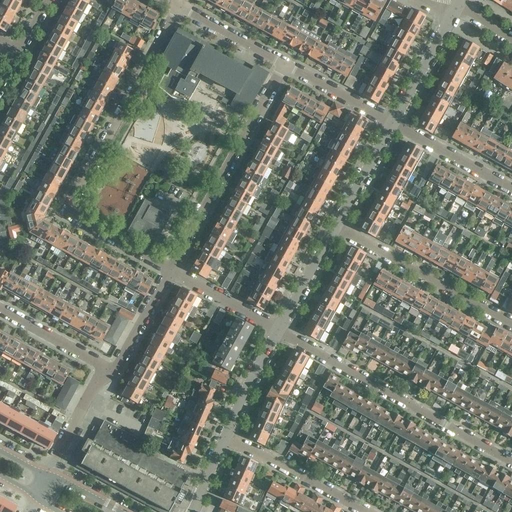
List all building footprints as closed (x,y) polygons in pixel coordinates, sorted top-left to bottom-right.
[(2,0),(0,4),(16,13),(17,13),(19,10),(18,8),(21,4),(12,0),(2,0)] [(69,0),(70,1),(68,6),(83,14),(88,5),(79,0),(69,0)] [(79,0),(88,5),(97,9),(99,6),(90,1),(90,0),(79,0)] [(116,0),(112,9),(108,16),(112,18),(116,11),(121,14),(128,0),(116,0)] [(131,0),(128,0),(121,14),(130,19),(139,4),(138,4),(138,2),(135,0),(134,1),(131,0)] [(219,0),(216,6),(217,5),(221,8),(221,10),(225,11),(231,0),(219,0)] [(242,0),(231,0),(225,11),(226,11),(231,13),(231,15),(234,17),(235,16),(243,0),(242,0)] [(243,0),(235,16),(240,18),(240,20),(243,22),(244,21),(252,6),(247,2),(248,0),(243,0),(243,1),(243,0)] [(343,0),(341,4),(352,10),(358,0),(343,0)] [(358,0),(352,10),(358,14),(349,30),(353,32),(356,28),(362,16),(363,16),(371,0),(358,0)] [(371,0),(363,16),(369,20),(369,21),(373,23),(373,22),(374,22),(379,12),(384,2),(381,0),(371,0)] [(390,0),(385,9),(391,12),(402,18),(419,27),(420,24),(425,17),(393,0),(390,0)] [(493,0),(496,2),(511,11),(511,1),(510,0),(493,0)] [(252,6),(244,21),(245,21),(246,21),(246,23),(249,25),(250,24),(253,26),(254,24),(262,11),(266,3),(262,1),(258,9),(252,6)] [(316,1),(314,6),(311,10),(316,13),(320,6),(319,3),(316,1)] [(0,4),(0,17),(10,23),(11,22),(12,22),(14,19),(13,17),(16,13),(0,4)] [(140,25),(148,9),(147,9),(147,7),(144,5),(143,6),(139,4),(130,19),(129,22),(138,27),(140,25)] [(335,15),(340,7),(336,5),(332,13),(335,15)] [(65,11),(63,15),(78,23),(83,14),(68,6),(66,6),(64,9),(65,11)] [(148,9),(140,25),(150,30),(151,29),(152,30),(156,23),(155,22),(159,15),(156,13),(156,12),(151,9),(151,11),(148,9)] [(385,9),(380,18),(385,21),(391,12),(385,9)] [(254,24),(253,26),(254,26),(254,28),(257,30),(259,29),(263,31),(266,24),(271,16),(262,11),(254,24)] [(106,14),(102,12),(97,22),(101,24),(106,14)] [(60,20),(58,24),(60,24),(73,32),(78,23),(63,15),(61,15),(59,18),(60,20)] [(266,24),(263,31),(263,33),(267,35),(268,34),(272,36),(278,24),(280,21),(271,16),(266,24)] [(335,16),(331,22),(340,27),(343,21),(335,16)] [(0,17),(0,29),(5,32),(5,31),(7,31),(9,28),(8,27),(10,23),(0,17)] [(397,28),(399,28),(413,36),(416,32),(417,33),(419,28),(418,28),(419,27),(402,18),(397,28)] [(289,26),(281,41),(282,42),(282,43),(285,45),(287,44),(290,46),(301,27),(302,24),(293,19),(291,23),(289,26)] [(324,29),(327,23),(320,19),(316,25),(324,29)] [(278,24),(272,36),(273,36),(273,38),(276,40),(278,39),(281,41),(289,26),(280,21),(278,24)] [(101,24),(97,22),(92,30),(96,32),(101,24)] [(55,29),(53,33),(68,41),(73,32),(60,24),(58,24),(56,24),(54,27),(55,29)] [(301,27),(290,46),(291,47),(291,48),(294,50),(296,49),(299,51),(303,44),(308,36),(310,32),(301,27)] [(364,39),(369,29),(365,27),(362,28),(359,35),(364,39)] [(392,37),(393,38),(408,46),(411,42),(412,42),(414,38),(413,37),(413,36),(399,28),(397,28),(392,37)] [(96,32),(92,30),(91,30),(86,39),(91,42),(96,32)] [(197,40),(178,30),(156,68),(168,74),(166,77),(163,76),(157,86),(157,87),(158,88),(170,98),(171,99),(186,103),(187,104),(188,103),(199,82),(196,80),(200,72),(237,93),(230,107),(245,115),(252,101),(253,101),(267,74),(253,67),(250,73),(244,69),(218,55),(211,51),(213,49),(205,44),(201,48),(196,45),(197,40)] [(308,36),(303,44),(299,51),(300,52),(300,53),(304,55),(305,54),(309,56),(317,41),(319,37),(310,32),(308,36)] [(50,38),(48,42),(63,50),(68,41),(53,33),(52,34),(50,34),(49,37),(50,38)] [(130,43),(140,48),(144,42),(133,36),(130,43)] [(356,36),(353,40),(363,45),(365,41),(356,36)] [(101,46),(104,41),(98,37),(95,42),(101,46)] [(393,38),(392,37),(389,43),(385,40),(382,44),(387,46),(403,55),(405,51),(406,52),(409,47),(408,46),(393,38)] [(91,42),(86,39),(81,48),(86,51),(91,42)] [(458,50),(473,59),(474,60),(474,59),(480,62),(483,64),(487,66),(487,67),(491,60),(490,59),(492,56),(485,53),(479,50),(478,49),(470,45),(471,43),(465,40),(464,41),(463,41),(463,42),(462,41),(459,46),(461,46),(458,50)] [(317,41),(309,56),(309,57),(309,58),(312,60),(314,59),(318,61),(326,46),(317,41)] [(45,48),(43,51),(57,60),(63,50),(48,42),(47,43),(46,43),(44,46),(45,48)] [(99,45),(95,42),(90,52),(94,54),(99,45)] [(118,42),(113,52),(128,61),(130,57),(132,57),(133,54),(133,52),(133,51),(131,50),(118,42)] [(327,43),(318,61),(318,62),(319,63),(322,65),(323,64),(327,67),(338,47),(328,42),(327,43)] [(361,50),(359,53),(365,56),(369,49),(369,48),(365,46),(363,45),(361,50)] [(387,46),(382,56),(398,65),(400,61),(401,61),(404,56),(403,56),(403,55),(387,46)] [(338,47),(327,67),(328,67),(328,69),(331,70),(332,69),(336,72),(347,52),(338,47)] [(86,51),(81,48),(76,58),(81,61),(86,51)] [(455,56),(453,60),(468,68),(469,69),(474,60),(473,59),(458,50),(458,51),(456,51),(455,54),(455,56)] [(39,57),(37,60),(52,69),(57,60),(43,51),(42,52),(40,52),(38,55),(39,57)] [(88,63),(94,54),(90,52),(85,61),(88,63)] [(113,52),(108,61),(123,70),(125,66),(127,66),(129,63),(128,61),(113,52)] [(347,52),(336,72),(337,72),(337,74),(340,75),(342,75),(345,77),(347,73),(348,74),(355,62),(357,57),(347,52)] [(362,67),(366,59),(360,55),(356,64),(362,67)] [(377,65),(378,66),(393,74),(395,70),(396,71),(399,66),(398,65),(382,56),(377,65)] [(76,69),(81,61),(76,58),(71,67),(76,69)] [(493,61),(488,72),(491,74),(493,75),(499,64),(501,62),(495,59),(493,61)] [(57,71),(52,69),(37,60),(35,64),(33,65),(32,68),(33,69),(32,69),(47,78),(50,80),(53,74),(57,76),(59,72),(57,71)] [(450,65),(448,69),(464,78),(469,69),(468,68),(453,60),(451,61),(450,63),(450,65)] [(96,61),(94,66),(103,71),(118,79),(120,75),(122,75),(123,72),(123,70),(108,61),(105,66),(96,61)] [(511,69),(503,63),(500,66),(492,79),(507,88),(511,80),(511,69)] [(371,75),(373,76),(387,84),(390,80),(391,80),(393,75),(392,75),(393,74),(378,66),(377,65),(371,75)] [(354,66),(349,75),(354,78),(359,68),(354,66)] [(57,71),(66,76),(69,72),(59,67),(57,71)] [(50,80),(47,78),(32,69),(30,74),(28,74),(27,77),(28,78),(27,79),(42,87),(45,81),(53,86),(55,82),(50,80)] [(445,74),(443,78),(458,86),(459,87),(464,78),(448,69),(448,70),(446,70),(445,73),(445,74)] [(79,82),(84,73),(79,70),(74,80),(79,82)] [(118,79),(103,71),(97,80),(112,89),(115,84),(117,84),(118,81),(118,80),(118,79)] [(486,71),(482,78),(487,81),(491,74),(488,72),(486,71)] [(349,75),(343,85),(351,89),(357,79),(354,78),(349,75)] [(366,84),(367,85),(382,93),(384,89),(385,90),(388,85),(387,84),(373,76),(371,75),(366,84)] [(462,89),(459,87),(458,86),(443,78),(441,83),(439,83),(437,86),(438,87),(438,88),(453,96),(454,97),(457,99),(462,89)] [(22,88),(37,96),(42,87),(27,79),(25,83),(23,83),(22,86),(22,88)] [(97,80),(92,89),(108,98),(110,93),(112,93),(113,91),(112,89),(97,80)] [(360,94),(362,95),(377,103),(379,99),(380,99),(383,95),(382,94),(382,93),(367,85),(366,84),(362,92),(360,94)] [(282,101),(281,103),(275,113),(285,119),(290,109),(291,110),(292,109),(301,94),(298,92),(298,90),(293,88),(292,89),(290,87),(286,95),(284,94),(280,100),(282,101)] [(40,98),(37,96),(22,88),(19,93),(18,93),(16,95),(17,97),(32,106),(35,107),(40,98)] [(433,97),(448,106),(454,97),(453,96),(438,88),(435,92),(434,92),(432,95),(433,97)] [(69,100),(74,91),(69,89),(64,98),(69,100)] [(92,89),(87,98),(102,107),(105,103),(107,103),(108,100),(107,98),(108,98),(92,89)] [(483,97),(488,100),(491,94),(487,91),(483,97)] [(301,94),(292,109),(297,112),(296,115),(299,117),(301,114),(309,98),(306,96),(306,95),(303,93),(301,94)] [(60,97),(55,94),(54,94),(51,99),(56,102),(60,97)] [(12,106),(27,115),(30,109),(34,111),(36,108),(35,107),(32,106),(17,97),(15,101),(13,102),(11,104),(12,106)] [(428,106),(427,107),(443,116),(448,106),(433,97),(430,101),(429,102),(427,104),(428,106)] [(82,108),(97,116),(100,112),(101,112),(103,109),(102,107),(87,98),(84,104),(77,100),(75,104),(82,108)] [(309,98),(301,114),(310,119),(319,103),(315,101),(315,100),(312,98),(310,99),(309,98)] [(65,107),(69,101),(64,99),(60,105),(65,107)] [(319,103),(310,119),(320,124),(326,114),(326,113),(328,109),(324,107),(324,105),(321,103),(319,104),(319,103)] [(343,108),(334,103),(328,113),(333,115),(338,118),(343,108)] [(45,113),(49,115),(54,106),(50,104),(45,113)] [(7,115),(7,116),(22,124),(25,118),(28,120),(30,117),(27,115),(12,106),(10,111),(8,111),(6,114),(7,115)] [(60,107),(54,116),(58,118),(59,119),(64,109),(60,107)] [(423,115),(422,116),(438,125),(443,116),(427,107),(425,111),(423,111),(422,114),(423,115)] [(97,116),(82,108),(77,117),(92,125),(94,121),(96,121),(98,118),(97,117),(97,116)] [(504,110),(502,114),(502,115),(508,119),(511,113),(504,110)] [(346,121),(347,121),(362,130),(364,129),(365,126),(365,125),(367,121),(349,111),(347,114),(348,115),(347,116),(348,116),(346,121)] [(40,122),(44,124),(49,115),(45,113),(40,122)] [(286,120),(285,119),(275,113),(271,120),(282,126),(283,125),(285,122),(286,120)] [(453,136),(452,138),(456,140),(457,142),(459,143),(461,143),(470,127),(465,124),(470,115),(466,113),(460,122),(460,123),(459,122),(452,135),(453,136)] [(497,117),(491,113),(487,120),(493,124),(497,117)] [(2,124),(2,125),(17,133),(22,124),(7,116),(5,120),(3,120),(1,123),(2,124)] [(58,118),(54,116),(49,126),(52,128),(58,118)] [(92,126),(92,125),(77,117),(74,116),(69,125),(72,126),(80,131),(87,135),(89,130),(91,130),(93,127),(92,126)] [(417,124),(417,126),(432,134),(433,134),(438,125),(422,116),(420,120),(418,120),(417,123),(417,124)] [(508,123),(500,118),(497,123),(505,128),(508,123)] [(452,120),(448,127),(452,129),(456,122),(452,120)] [(340,131),(342,131),(357,140),(359,139),(360,136),(360,135),(362,131),(362,130),(347,121),(346,121),(340,131)] [(35,131),(39,133),(44,124),(40,122),(35,131)] [(277,124),(277,125),(272,122),(270,127),(268,127),(267,130),(268,131),(267,132),(282,140),(286,142),(291,133),(288,131),(288,130),(277,124)] [(470,127),(461,143),(466,146),(466,147),(468,149),(470,148),(471,148),(479,133),(480,132),(474,129),(476,126),(472,124),(470,127)] [(0,135),(12,142),(17,133),(2,125),(0,128),(0,135)] [(49,126),(44,135),(48,137),(52,128),(49,126)] [(72,126),(67,135),(82,144),(84,139),(87,139),(88,136),(87,135),(80,131),(72,126)] [(30,140),(34,143),(39,133),(35,131),(30,140)] [(335,140),(336,141),(352,149),(354,148),(355,146),(355,144),(357,140),(342,131),(340,131),(335,140)] [(263,140),(262,141),(278,149),(282,140),(267,132),(265,136),(263,136),(262,139),(263,140)] [(488,139),(489,138),(480,132),(479,133),(471,148),(475,151),(475,152),(478,154),(479,153),(480,154),(488,139)] [(302,133),(300,137),(299,138),(309,143),(312,138),(302,133)] [(488,139),(480,154),(484,156),(484,157),(487,159),(489,158),(490,159),(498,144),(498,143),(501,139),(501,138),(492,133),(489,137),(489,138),(488,139)] [(0,148),(7,152),(12,142),(0,135),(0,148)] [(48,137),(44,135),(39,144),(43,146),(48,137)] [(67,135),(62,145),(70,149),(77,153),(79,148),(81,148),(83,146),(82,144),(67,135)] [(327,148),(330,149),(331,150),(347,159),(347,158),(349,158),(350,155),(350,153),(352,149),(336,141),(335,140),(332,138),(326,147),(327,148)] [(25,150),(29,152),(34,143),(30,140),(25,150)] [(280,162),(285,153),(277,150),(278,149),(262,141),(260,145),(258,145),(257,148),(257,150),(273,158),(280,162)] [(403,152),(402,153),(416,161),(418,162),(422,154),(423,152),(407,143),(405,148),(403,148),(402,151),(403,152)] [(498,144),(490,159),(494,161),(494,163),(496,164),(498,163),(499,164),(508,148),(498,143),(498,144)] [(43,146),(39,144),(34,153),(38,155),(43,146)] [(57,154),(72,162),(74,158),(76,157),(77,155),(77,153),(70,149),(62,145),(59,150),(52,146),(50,150),(57,154)] [(511,150),(508,148),(499,164),(503,166),(504,168),(506,169),(508,169),(509,169),(511,162),(511,150)] [(325,159),(326,159),(341,168),(341,167),(343,167),(344,164),(344,162),(346,159),(347,159),(331,150),(330,149),(325,159)] [(20,159),(24,161),(29,152),(25,150),(20,159)] [(252,159),(267,168),(273,158),(257,150),(255,154),(253,155),(252,158),(252,159)] [(46,160),(52,163),(66,171),(69,167),(71,167),(72,164),(71,162),(72,162),(57,154),(52,151),(46,160)] [(38,155),(34,153),(29,162),(33,164),(38,155)] [(397,162),(397,163),(411,171),(412,171),(415,166),(419,168),(421,164),(418,162),(416,161),(402,153),(399,158),(398,158),(396,161),(397,162)] [(435,158),(430,155),(426,163),(427,163),(425,168),(429,170),(435,158)] [(320,168),(321,169),(336,177),(338,177),(339,174),(339,172),(341,168),(326,159),(325,159),(321,156),(319,161),(323,163),(320,168)] [(15,168),(19,170),(24,161),(20,159),(15,168)] [(247,168),(262,177),(267,168),(252,159),(250,164),(248,164),(246,167),(247,168)] [(33,164),(29,162),(24,171),(28,173),(33,164)] [(40,163),(38,167),(47,173),(61,181),(64,176),(66,176),(67,173),(66,171),(52,163),(49,168),(40,163)] [(416,173),(412,171),(411,171),(397,163),(394,167),(393,167),(391,170),(392,171),(391,172),(406,180),(407,181),(411,174),(414,176),(416,173)] [(434,169),(427,180),(428,180),(426,185),(430,187),(432,184),(437,187),(438,186),(446,171),(445,169),(443,168),(441,168),(437,165),(436,166),(435,169),(434,169)] [(281,175),(288,179),(293,170),(292,169),(286,166),(281,175)] [(10,178),(14,180),(19,170),(15,168),(10,178)] [(267,180),(262,177),(247,168),(245,173),(243,173),(241,176),(242,178),(257,186),(262,189),(267,180)] [(315,177),(316,178),(331,186),(333,186),(334,183),(333,181),(336,177),(321,169),(320,168),(315,177)] [(425,168),(420,176),(425,179),(429,170),(425,168)] [(102,169),(96,180),(101,183),(108,171),(102,169)] [(437,187),(447,192),(447,193),(456,176),(455,176),(455,174),(452,173),(451,173),(446,171),(438,186),(437,187)] [(386,181),(386,182),(400,190),(402,191),(407,181),(406,180),(391,172),(389,176),(387,177),(386,179),(386,181)] [(47,173),(41,182),(49,186),(56,190),(59,185),(61,185),(62,183),(61,181),(47,173)] [(456,176),(447,193),(447,192),(444,198),(448,200),(451,195),(456,198),(465,181),(464,181),(464,179),(462,178),(460,179),(456,176)] [(4,186),(9,189),(14,180),(10,178),(9,177),(4,186)] [(309,187),(311,188),(325,196),(327,195),(329,193),(328,191),(331,186),(316,178),(315,177),(309,187)] [(237,187),(252,195),(257,186),(242,178),(239,182),(238,182),(236,185),(237,187)] [(17,191),(23,182),(19,180),(14,189),(17,191)] [(456,198),(454,202),(463,207),(465,203),(474,187),(470,184),(470,183),(467,181),(466,182),(465,181),(456,198)] [(29,186),(36,191),(51,199),(53,194),(55,194),(57,192),(56,190),(49,186),(41,182),(39,187),(31,183),(29,186)] [(381,190),(381,191),(395,199),(396,200),(402,191),(386,182),(383,186),(382,186),(381,189),(381,190)] [(304,197),(305,197),(320,205),(322,205),(324,202),(323,200),(325,196),(311,188),(309,187),(304,184),(301,190),(306,193),(304,197)] [(0,196),(4,198),(9,189),(4,186),(2,185),(0,189),(0,196)] [(474,187),(465,203),(471,206),(469,210),(473,212),(475,208),(475,207),(484,192),(480,190),(479,188),(477,186),(475,187),(474,187)] [(232,196),(247,205),(252,195),(237,187),(235,191),(233,191),(231,195),(232,196)] [(36,191),(32,199),(40,203),(46,207),(48,204),(50,203),(52,201),(51,199),(36,191)] [(376,199),(375,201),(391,209),(396,200),(395,199),(381,191),(378,195),(377,196),(375,198),(376,199)] [(485,212),(493,197),(489,195),(489,193),(486,192),(485,192),(484,192),(475,207),(475,208),(479,210),(477,216),(481,218),(484,213),(485,212)] [(275,202),(277,197),(271,194),(268,199),(275,202)] [(227,205),(242,214),(247,205),(232,196),(229,200),(228,201),(226,204),(227,205)] [(299,206),(300,207),(315,215),(317,214),(318,212),(318,210),(320,205),(305,197),(304,197),(299,206)] [(494,197),(493,197),(485,212),(484,213),(494,218),(494,217),(502,202),(498,200),(498,198),(496,197),(494,197)] [(24,214),(26,223),(35,221),(42,218),(41,216),(46,207),(40,203),(32,199),(24,214)] [(151,203),(144,199),(126,232),(140,239),(141,239),(152,245),(154,241),(161,244),(164,237),(160,235),(171,214),(166,211),(165,214),(150,206),(151,203)] [(430,200),(427,206),(426,206),(431,209),(434,202),(430,200)] [(371,209),(370,210),(386,219),(391,209),(375,201),(373,205),(372,205),(370,207),(371,209)] [(503,202),(502,202),(494,218),(503,224),(511,207),(507,205),(507,203),(505,202),(503,202)] [(407,211),(409,206),(407,206),(401,203),(399,207),(407,211)] [(263,214),(267,216),(272,206),(269,204),(263,214)] [(425,210),(415,204),(412,210),(422,215),(425,210)] [(222,214),(221,215),(237,223),(242,214),(227,205),(224,210),(223,210),(221,213),(222,214)] [(281,209),(277,206),(272,216),(276,218),(281,209)] [(294,215),(295,216),(310,224),(312,221),(313,220),(315,218),(314,216),(315,215),(300,207),(299,206),(294,215)] [(511,207),(503,224),(511,228),(511,207)] [(365,217),(366,218),(365,220),(381,228),(386,219),(370,210),(368,214),(366,214),(365,217)] [(435,215),(425,210),(422,215),(431,220),(435,215)] [(449,220),(453,223),(454,222),(456,218),(458,215),(453,213),(449,220)] [(237,223),(221,215),(219,219),(218,219),(216,222),(217,223),(217,224),(232,232),(237,223)] [(288,225),(290,225),(304,234),(306,230),(308,230),(310,227),(309,225),(310,224),(295,216),(294,215),(288,225)] [(279,220),(276,218),(272,216),(267,225),(273,229),(274,229),(279,220)] [(43,241),(51,225),(43,221),(42,218),(35,221),(26,223),(28,233),(37,237),(43,241)] [(454,222),(464,227),(466,223),(456,218),(454,222)] [(360,228),(360,229),(375,238),(376,238),(377,236),(381,228),(365,220),(363,223),(361,224),(360,227),(360,228)] [(261,226),(256,223),(253,227),(258,231),(261,226)] [(236,234),(232,232),(217,224),(214,228),(212,228),(211,231),(212,233),(227,241),(231,244),(236,234)] [(20,225),(14,226),(9,228),(10,233),(22,230),(20,225)] [(51,225),(43,241),(41,245),(44,247),(46,243),(52,246),(57,238),(61,231),(60,230),(60,228),(56,227),(55,227),(51,225)] [(273,229),(267,225),(261,235),(268,238),(273,229)] [(283,234),(284,235),(299,243),(301,240),(303,239),(304,237),(304,235),(304,234),(290,225),(288,225),(283,234)] [(397,240),(395,242),(399,244),(400,246),(403,248),(404,247),(405,247),(413,232),(413,231),(404,226),(403,227),(403,226),(396,239),(397,240)] [(483,238),(486,232),(477,227),(474,232),(483,238)] [(423,236),(414,252),(418,255),(418,256),(421,258),(423,257),(431,242),(432,241),(426,238),(431,230),(427,228),(423,236)] [(431,242),(423,257),(427,260),(428,261),(431,263),(432,263),(441,247),(443,243),(447,237),(441,234),(442,232),(438,230),(432,241),(431,242)] [(57,238),(52,246),(50,250),(54,252),(56,248),(61,251),(65,243),(69,235),(68,235),(68,233),(66,232),(64,232),(61,231),(57,238)] [(413,232),(405,247),(409,249),(409,251),(412,253),(414,252),(423,236),(413,231),(413,232)] [(471,236),(462,231),(460,235),(469,240),(471,236)] [(206,242),(222,251),(225,245),(232,249),(234,246),(227,241),(212,233),(209,237),(207,237),(206,240),(206,242)] [(278,244),(279,244),(294,252),(296,249),(298,249),(299,246),(299,244),(299,243),(284,235),(283,234),(278,244)] [(74,248),(78,240),(77,240),(77,238),(75,237),(73,237),(69,235),(65,243),(61,251),(56,259),(60,261),(65,253),(70,256),(74,248)] [(385,236),(384,239),(382,241),(388,245),(391,239),(385,236)] [(74,248),(70,256),(79,261),(88,246),(87,245),(87,244),(84,242),(83,243),(80,241),(78,240),(74,248)] [(201,250),(201,251),(216,260),(222,251),(206,242),(204,246),(202,247),(201,250)] [(273,253),(274,254),(289,262),(291,259),(292,258),(294,255),(293,254),(294,252),(279,244),(278,244),(273,253)] [(88,246),(79,261),(88,266),(97,251),(96,250),(96,249),(93,247),(92,248),(88,246)] [(347,253),(345,257),(360,266),(364,259),(365,259),(366,256),(350,247),(350,248),(348,248),(346,251),(347,253)] [(441,247),(432,263),(437,265),(437,267),(440,268),(441,267),(442,268),(450,253),(451,252),(441,247)] [(97,251),(88,266),(98,271),(106,256),(106,255),(105,254),(102,252),(101,253),(97,251)] [(196,261),(211,269),(216,260),(201,251),(199,256),(197,256),(195,259),(196,261)] [(450,253),(442,268),(443,268),(443,270),(446,271),(447,271),(451,273),(460,256),(451,252),(450,253)] [(482,252),(477,262),(481,264),(486,254),(482,252)] [(255,255),(251,253),(246,262),(250,264),(255,255)] [(268,262),(269,263),(284,271),(285,268),(287,268),(289,265),(288,263),(289,262),(274,254),(273,253),(270,259),(266,256),(263,260),(267,263),(268,262)] [(35,260),(42,264),(44,260),(37,256),(35,260)] [(98,271),(107,276),(115,261),(115,259),(112,257),(110,258),(106,256),(98,271)] [(460,256),(451,273),(452,273),(453,275),(455,276),(456,276),(460,278),(469,261),(460,256)] [(342,262),(340,266),(354,275),(355,275),(360,266),(359,265),(345,257),(343,258),(341,260),(342,262)] [(42,264),(51,269),(53,265),(44,260),(42,264)] [(486,267),(490,269),(495,262),(490,260),(486,267)] [(115,261),(107,276),(103,284),(106,286),(111,278),(117,282),(125,266),(124,266),(124,264),(121,262),(119,263),(115,261)] [(191,270),(205,278),(206,279),(211,269),(196,261),(194,265),(192,265),(190,268),(191,270)] [(469,261),(460,278),(461,278),(462,280),(464,282),(466,281),(469,283),(478,267),(479,267),(481,264),(477,262),(475,265),(469,261)] [(267,263),(263,271),(264,272),(279,280),(280,278),(282,278),(284,275),(283,273),(284,272),(283,272),(284,271),(269,263),(268,262),(267,263)] [(372,272),(375,273),(376,274),(381,264),(377,262),(376,265),(372,272)] [(51,269),(60,274),(63,270),(63,269),(54,264),(53,265),(51,269)] [(125,266),(117,282),(126,287),(134,271),(133,271),(133,269),(130,268),(129,268),(125,266)] [(360,278),(355,275),(354,275),(340,266),(339,267),(337,267),(336,270),(337,271),(334,276),(349,284),(350,284),(355,287),(358,283),(360,278)] [(478,267),(469,283),(471,284),(471,285),(474,287),(476,287),(479,288),(488,272),(489,272),(490,269),(486,267),(484,270),(479,267),(478,267)] [(29,270),(25,268),(20,277),(11,293),(15,295),(14,296),(20,299),(20,298),(21,298),(25,290),(29,282),(24,279),(29,270)] [(243,268),(241,272),(252,278),(274,290),(275,287),(277,287),(279,284),(278,282),(279,280),(264,272),(263,271),(258,269),(255,275),(243,268)] [(10,274),(0,269),(0,290),(0,291),(2,288),(10,274)] [(10,274),(2,288),(6,289),(5,291),(10,294),(11,293),(20,277),(14,274),(16,271),(13,269),(10,274)] [(60,274),(70,279),(72,276),(63,270),(60,274)] [(58,276),(48,271),(46,276),(52,279),(53,278),(56,280),(58,276)] [(134,271),(126,287),(135,292),(143,276),(142,274),(138,273),(134,271)] [(379,272),(372,285),(373,285),(372,286),(382,292),(382,290),(390,276),(390,274),(387,272),(385,273),(381,271),(380,273),(379,272)] [(504,271),(499,281),(503,283),(508,273),(504,271)] [(366,280),(370,283),(375,274),(371,272),(366,280)] [(488,272),(479,288),(480,289),(481,291),(483,292),(485,292),(489,294),(491,292),(498,279),(498,278),(489,272),(488,272)] [(72,276),(70,279),(79,284),(81,280),(72,276)] [(143,276),(135,292),(131,299),(135,301),(138,294),(144,297),(153,281),(152,281),(151,279),(148,278),(147,278),(143,276)] [(331,281),(329,285),(344,294),(350,284),(349,284),(334,276),(332,277),(331,279),(331,281)] [(390,276),(382,290),(382,292),(391,297),(391,295),(400,281),(399,279),(397,278),(395,278),(390,276)] [(222,284),(221,287),(226,290),(231,280),(227,278),(226,277),(222,284)] [(25,290),(21,298),(25,300),(24,301),(29,304),(30,303),(42,284),(31,278),(25,290)] [(247,288),(252,291),(253,292),(268,300),(270,297),(272,296),(273,293),(273,292),(274,290),(258,282),(252,278),(247,288)] [(79,284),(88,289),(91,285),(81,280),(79,284)] [(370,283),(366,280),(361,290),(365,293),(370,283)] [(400,281),(391,295),(391,297),(399,302),(400,300),(409,285),(409,284),(406,283),(404,283),(400,281)] [(495,288),(494,290),(499,293),(504,283),(503,283),(499,281),(495,288)] [(231,289),(230,291),(235,294),(236,292),(240,285),(238,284),(235,282),(231,289)] [(88,289),(97,294),(99,290),(91,285),(88,289)] [(326,290),(324,295),(339,303),(344,294),(329,285),(328,286),(327,286),(325,289),(326,290)] [(409,285),(400,300),(399,302),(409,307),(410,306),(418,290),(415,288),(414,289),(409,286),(409,285)] [(39,288),(30,303),(34,305),(33,307),(39,310),(48,293),(39,288)] [(178,294),(176,297),(192,306),(196,299),(195,298),(196,296),(181,288),(181,289),(179,289),(177,292),(178,294)] [(48,293),(39,310),(45,313),(46,311),(50,314),(58,299),(58,298),(62,291),(58,289),(54,296),(48,293)] [(418,290),(410,306),(409,307),(419,312),(419,311),(428,296),(428,295),(425,294),(423,294),(419,292),(418,291),(418,290)] [(495,299),(499,293),(494,290),(490,297),(495,299)] [(248,296),(246,301),(262,310),(264,306),(266,306),(268,303),(268,301),(268,300),(253,292),(252,291),(249,297),(248,296)] [(58,299),(50,314),(53,315),(52,317),(57,320),(58,318),(60,319),(69,302),(64,299),(65,297),(60,295),(58,299)] [(109,295),(106,299),(116,303),(118,300),(109,295)] [(321,300),(319,304),(334,313),(339,303),(324,295),(323,295),(322,296),(320,298),(321,300)] [(428,296),(419,311),(419,312),(428,317),(429,316),(437,301),(436,300),(434,299),(432,299),(428,297),(428,296)] [(173,303),(171,306),(187,315),(192,306),(176,297),(176,298),(174,298),(172,301),(173,303)] [(366,298),(363,303),(372,308),(375,303),(366,298)] [(118,300),(116,303),(125,308),(128,305),(118,300)] [(69,302),(60,319),(63,321),(62,323),(67,326),(68,324),(70,325),(78,310),(72,306),(74,303),(70,301),(69,302)] [(437,301),(429,316),(428,317),(426,322),(430,324),(432,320),(437,323),(438,321),(446,307),(446,305),(444,304),(442,304),(437,302),(437,301)] [(375,303),(372,308),(381,313),(384,308),(375,303)] [(211,304),(210,307),(205,316),(210,319),(215,310),(216,307),(211,304)] [(316,309),(314,313),(329,322),(334,313),(319,304),(318,305),(316,305),(315,308),(316,309)] [(168,312),(166,315),(182,324),(187,315),(171,306),(170,307),(169,307),(167,310),(168,312)] [(112,310),(118,314),(128,320),(128,319),(131,321),(134,315),(131,314),(121,308),(118,307),(115,307),(114,307),(112,310)] [(446,307),(438,321),(437,323),(435,326),(439,328),(441,325),(447,328),(447,326),(456,312),(455,310),(453,309),(451,310),(446,307)] [(384,308),(381,313),(390,319),(393,313),(384,308)] [(218,311),(212,322),(218,326),(225,312),(220,309),(218,311)] [(361,309),(359,312),(370,318),(372,315),(361,309)] [(78,310),(70,325),(73,327),(72,328),(77,331),(78,330),(80,331),(89,315),(78,310)] [(346,319),(350,321),(356,312),(351,310),(346,319)] [(456,312),(447,326),(447,328),(445,332),(449,333),(451,330),(456,333),(465,316),(462,314),(460,315),(456,312)] [(311,318),(308,322),(324,331),(329,322),(314,313),(313,314),(311,314),(310,317),(311,318)] [(118,314),(115,319),(126,324),(128,320),(118,314)] [(89,315),(80,331),(83,332),(82,334),(88,337),(88,335),(89,335),(90,336),(99,321),(89,315)] [(163,321),(161,324),(176,333),(182,324),(166,315),(165,316),(164,316),(162,319),(163,321)] [(370,318),(369,320),(377,325),(380,319),(372,315),(370,318)] [(393,320),(400,324),(402,319),(395,315),(393,320)] [(465,316),(456,333),(454,336),(459,339),(461,335),(465,338),(466,337),(474,322),(474,321),(471,319),(469,320),(465,318),(465,316)] [(236,318),(228,333),(244,342),(253,327),(236,318)] [(99,321),(90,336),(94,338),(93,340),(98,343),(99,341),(101,342),(110,325),(100,319),(99,321)] [(115,319),(112,324),(123,330),(126,324),(115,319)] [(341,329),(345,331),(350,321),(346,319),(341,329)] [(303,331),(303,332),(319,341),(320,338),(324,331),(308,322),(306,327),(304,327),(303,329),(303,331)] [(474,322),(466,337),(465,338),(475,343),(476,342),(484,328),(483,326),(481,325),(479,325),(474,322)] [(112,324),(109,329),(120,335),(123,330),(112,324)] [(158,330),(156,333),(171,342),(177,345),(181,338),(180,337),(180,336),(180,335),(176,333),(161,324),(160,325),(159,325),(157,329),(158,330)] [(484,328),(476,342),(475,343),(485,349),(494,332),(490,330),(488,330),(484,328)] [(494,332),(485,349),(494,354),(496,349),(505,333),(496,328),(494,332)] [(109,329),(106,334),(117,340),(120,335),(109,329)] [(332,337),(335,338),(339,341),(345,331),(341,329),(338,334),(335,332),(332,337)] [(189,340),(196,344),(201,335),(194,331),(189,340)] [(349,332),(341,346),(351,351),(353,347),(361,333),(360,333),(356,331),(354,335),(351,333),(349,332)] [(361,333),(353,347),(362,352),(369,338),(370,338),(372,334),(367,332),(365,336),(361,333)] [(7,345),(11,338),(11,336),(6,333),(6,335),(2,333),(0,335),(0,351),(3,353),(7,345)] [(156,333),(150,344),(166,353),(171,342),(156,333)] [(228,333),(219,348),(236,357),(244,342),(228,333)] [(505,333),(496,349),(506,354),(511,342),(511,336),(505,333)] [(105,338),(104,340),(113,345),(114,346),(117,340),(106,334),(104,338),(105,338)] [(369,338),(362,352),(371,357),(379,343),(381,339),(372,334),(370,338),(369,338)] [(430,336),(428,339),(437,345),(439,341),(430,336)] [(7,345),(3,353),(12,358),(16,351),(21,342),(16,339),(15,340),(11,338),(7,345)] [(335,338),(330,347),(334,349),(339,341),(335,338)] [(21,342),(12,358),(21,364),(30,349),(26,346),(27,345),(21,342)] [(379,343),(371,357),(380,362),(388,348),(388,349),(390,345),(385,342),(383,346),(379,343)] [(150,344),(144,354),(160,363),(166,353),(150,344)] [(449,346),(447,350),(456,355),(458,351),(449,346)] [(21,364),(31,369),(40,354),(36,352),(37,350),(31,347),(31,349),(30,349),(21,364)] [(388,348),(380,362),(389,367),(397,354),(399,350),(395,347),(392,351),(388,349),(388,348)] [(219,348),(211,363),(228,372),(236,357),(219,348)] [(309,359),(293,350),(292,350),(290,354),(291,355),(288,359),(304,368),(308,361),(309,359)] [(459,356),(466,360),(469,355),(462,351),(459,356)] [(397,354),(389,367),(398,373),(406,359),(408,355),(404,352),(401,356),(397,354)] [(40,354),(31,369),(29,372),(39,378),(41,374),(50,359),(40,354)] [(144,354),(139,364),(154,373),(157,368),(159,368),(161,363),(160,363),(144,354)] [(406,359),(398,373),(407,378),(408,377),(409,374),(412,369),(414,366),(415,364),(416,362),(418,360),(413,357),(411,361),(406,359)] [(416,362),(415,364),(414,366),(412,369),(409,374),(408,377),(407,378),(406,379),(416,385),(421,377),(425,369),(429,363),(419,357),(418,360),(416,362)] [(50,359),(41,374),(51,380),(60,364),(50,359)] [(304,368),(288,359),(288,360),(287,360),(284,364),(285,365),(283,369),(298,377),(299,378),(303,380),(305,376),(301,374),(304,368)] [(213,374),(211,377),(210,379),(211,379),(217,382),(223,385),(223,384),(225,385),(227,381),(226,380),(228,375),(227,375),(228,372),(211,363),(205,360),(203,363),(201,368),(207,371),(213,374)] [(478,361),(475,365),(484,371),(487,366),(478,361)] [(465,370),(467,367),(458,362),(454,367),(459,370),(461,367),(465,370)] [(70,370),(60,364),(51,380),(61,386),(70,370)] [(139,364),(133,374),(149,383),(154,373),(139,364)] [(315,374),(321,377),(326,368),(320,365),(315,374)] [(487,366),(484,371),(494,376),(496,372),(487,366)] [(280,374),(278,378),(294,387),(299,378),(298,377),(283,369),(282,369),(279,373),(280,374)] [(428,371),(425,369),(421,377),(423,378),(422,381),(419,386),(429,392),(430,390),(438,376),(437,376),(428,371)] [(483,380),(485,377),(475,371),(474,374),(483,380)] [(497,371),(496,372),(494,376),(503,381),(506,377),(506,376),(497,371)] [(438,376),(430,390),(439,395),(446,381),(442,379),(444,375),(439,372),(437,376),(438,376)] [(149,383),(133,374),(127,385),(143,393),(149,383)] [(330,374),(322,387),(324,389),(327,391),(324,395),(329,397),(337,384),(339,380),(330,374)] [(68,377),(65,383),(76,388),(78,383),(68,377)] [(446,381),(439,395),(448,400),(456,387),(455,386),(451,384),(453,380),(448,377),(446,381)] [(511,380),(506,377),(503,381),(511,385),(511,380)] [(16,385),(21,388),(24,382),(25,380),(20,378),(16,385)] [(275,383),(273,387),(288,396),(294,387),(278,378),(277,379),(276,378),(274,383),(275,383)] [(208,386),(214,389),(217,382),(211,379),(208,386)] [(456,387),(448,400),(457,405),(465,392),(464,391),(460,389),(462,385),(457,382),(455,386),(456,387)] [(65,383),(62,388),(73,394),(76,388),(65,383)] [(192,390),(193,391),(197,393),(211,399),(215,389),(214,389),(208,386),(201,383),(200,385),(199,388),(194,386),(192,390)] [(181,387),(175,384),(171,391),(177,394),(181,387)] [(346,389),(337,384),(329,397),(334,400),(331,404),(336,406),(346,389)] [(143,393),(127,385),(121,396),(123,397),(120,401),(134,408),(138,401),(139,401),(143,393)] [(304,392),(306,394),(310,396),(314,390),(307,386),(304,392)] [(266,397),(267,398),(282,405),(283,406),(285,407),(291,397),(288,396),(273,387),(272,388),(271,387),(266,397)] [(465,392),(457,405),(466,411),(474,397),(473,396),(469,394),(471,390),(466,387),(464,391),(465,392)] [(62,388),(59,394),(70,399),(73,394),(62,388)] [(355,394),(346,389),(336,406),(340,409),(345,412),(347,407),(348,408),(355,394)] [(198,398),(196,403),(210,409),(214,400),(211,399),(197,393),(193,391),(191,395),(198,398)] [(474,397),(466,411),(475,416),(483,402),(478,399),(480,395),(475,392),(473,396),(474,397)] [(59,394),(56,399),(67,405),(70,399),(59,394)] [(301,403),(302,403),(306,405),(311,396),(310,396),(306,394),(301,403)] [(355,394),(348,408),(352,410),(349,414),(354,417),(356,412),(364,399),(355,394)] [(265,403),(263,403),(262,406),(263,407),(263,408),(279,415),(283,406),(282,405),(267,398),(265,403)] [(67,405),(56,399),(53,404),(64,410),(67,405)] [(364,399),(356,412),(361,415),(359,419),(363,422),(366,418),(373,404),(364,399)] [(483,402),(475,416),(485,421),(492,407),(494,403),(489,400),(487,404),(483,402)] [(0,403),(0,422),(19,433),(29,416),(10,405),(9,408),(0,403)] [(186,410),(193,413),(206,419),(210,409),(196,403),(193,409),(188,406),(186,410)] [(298,412),(299,413),(302,415),(307,406),(306,405),(302,403),(298,412)] [(492,407),(485,421),(493,426),(503,408),(499,405),(498,406),(494,403),(492,407)] [(373,404),(366,418),(370,420),(368,424),(372,427),(375,423),(374,423),(382,409),(373,404)] [(311,410),(319,415),(321,411),(317,409),(313,407),(311,410)] [(259,417),(258,418),(274,425),(279,415),(263,408),(261,413),(259,413),(258,416),(259,417)] [(511,412),(503,408),(493,426),(502,431),(510,417),(511,413),(511,412)] [(155,409),(151,418),(157,420),(161,411),(155,409)] [(382,409),(374,423),(375,423),(379,425),(377,429),(381,432),(384,428),(392,414),(382,409)] [(182,419),(188,422),(202,428),(206,419),(193,413),(186,410),(184,415),(182,419)] [(393,412),(392,414),(384,428),(396,435),(401,427),(398,425),(402,418),(393,412)] [(19,433),(48,449),(57,431),(51,428),(48,427),(49,426),(29,416),(19,433)] [(56,417),(51,428),(57,431),(63,421),(59,419),(56,417)] [(511,418),(510,417),(502,431),(501,433),(511,438),(511,418)] [(151,418),(147,427),(149,428),(153,429),(157,431),(161,422),(157,420),(151,418)] [(254,427),(254,428),(270,435),(274,425),(258,418),(256,423),(255,423),(253,426),(254,427)] [(401,427),(396,435),(405,440),(406,440),(414,427),(415,425),(402,418),(398,425),(401,427)] [(178,429),(185,431),(198,437),(202,428),(188,422),(182,419),(178,429)] [(190,473),(175,466),(172,465),(164,461),(145,453),(144,453),(135,448),(134,447),(138,440),(103,421),(99,428),(92,441),(87,438),(81,450),(86,453),(84,457),(80,464),(81,465),(81,464),(98,473),(116,483),(134,492),(151,502),(168,511),(169,511),(173,505),(175,502),(180,505),(186,492),(181,490),(190,473)] [(289,432),(293,434),(299,424),(294,422),(288,432),(289,432)] [(336,428),(326,423),(325,427),(324,428),(333,433),(334,432),(336,428)] [(147,427),(143,435),(147,437),(150,438),(153,429),(149,428),(147,427)] [(406,440),(405,440),(403,444),(408,447),(410,443),(415,445),(423,432),(414,427),(406,440)] [(250,437),(249,438),(249,439),(265,446),(267,444),(266,444),(269,438),(272,440),(273,437),(270,435),(254,428),(252,433),(250,433),(249,436),(250,437)] [(177,434),(176,439),(179,440),(194,446),(198,437),(185,431),(178,429),(176,433),(177,434)] [(432,437),(423,432),(415,445),(412,449),(417,452),(419,448),(424,450),(432,437)] [(139,445),(143,447),(147,437),(143,435),(139,445)] [(289,450),(293,452),(298,455),(298,454),(307,459),(310,455),(318,441),(310,437),(308,436),(302,446),(293,441),(289,450)] [(433,456),(441,442),(432,437),(424,450),(421,454),(426,457),(428,453),(433,455),(433,456)] [(318,441),(310,455),(319,460),(327,446),(329,442),(324,439),(322,443),(318,441)] [(169,446),(176,450),(187,454),(190,456),(194,446),(179,440),(177,445),(170,442),(169,446)] [(280,440),(275,451),(281,454),(287,443),(280,440)] [(327,446),(319,460),(328,465),(335,451),(336,451),(338,447),(339,445),(340,442),(335,440),(331,448),(327,446)] [(433,456),(433,455),(430,459),(435,462),(437,458),(442,460),(442,461),(450,447),(441,442),(433,456)] [(170,456),(169,458),(177,461),(182,464),(187,454),(176,450),(169,446),(168,446),(166,451),(171,453),(170,455),(170,456)] [(335,451),(328,465),(337,470),(345,456),(347,452),(342,449),(338,447),(336,451),(335,451)] [(442,461),(442,460),(439,465),(444,467),(446,463),(451,466),(459,452),(450,447),(442,461)] [(345,456),(337,470),(346,475),(349,468),(353,462),(354,461),(355,458),(356,457),(352,455),(347,452),(345,456)] [(459,452),(451,466),(456,468),(453,472),(458,475),(460,471),(468,457),(459,452)] [(367,458),(362,455),(360,460),(355,458),(354,461),(353,462),(349,468),(346,475),(347,475),(346,477),(350,480),(351,478),(355,479),(359,472),(362,466),(363,466),(365,462),(367,458)] [(239,463),(237,467),(253,474),(256,467),(257,464),(241,457),(241,458),(239,458),(238,461),(239,463)] [(468,457),(460,471),(465,473),(462,477),(467,480),(469,476),(477,462),(468,457)] [(477,462),(469,476),(474,478),(471,483),(476,485),(478,481),(479,481),(486,467),(477,462)] [(487,465),(486,467),(479,481),(491,488),(496,480),(493,478),(497,471),(487,465)] [(359,472),(355,479),(354,481),(366,488),(371,481),(368,480),(373,471),(372,471),(363,466),(362,466),(359,472)] [(234,473),(233,476),(249,483),(253,474),(237,467),(236,468),(235,468),(233,472),(234,473)] [(385,478),(373,471),(368,480),(371,481),(366,488),(376,494),(377,492),(385,478)] [(420,475),(413,471),(410,475),(418,479),(420,475)] [(496,480),(491,488),(500,493),(501,494),(509,480),(510,478),(497,471),(493,478),(496,480)] [(385,478),(377,492),(386,497),(394,483),(396,479),(387,474),(385,478)] [(230,483),(228,487),(244,494),(249,483),(233,476),(232,478),(230,479),(229,482),(230,483)] [(394,483),(386,497),(395,502),(403,488),(399,485),(401,481),(396,479),(394,483)] [(501,494),(500,493),(498,497),(503,500),(505,496),(509,498),(510,499),(511,495),(511,481),(509,480),(501,494)] [(266,492),(267,492),(265,496),(274,501),(276,497),(281,500),(288,488),(284,486),(283,489),(272,483),(271,486),(270,485),(266,492)] [(288,488),(281,500),(279,504),(288,509),(290,505),(300,487),(296,484),(292,491),(288,488)] [(412,493),(414,489),(405,484),(403,488),(395,502),(405,507),(412,493)] [(225,493),(223,498),(226,499),(242,506),(244,502),(241,501),(244,494),(228,487),(228,488),(226,489),(224,492),(225,493)] [(300,487),(290,505),(288,509),(293,511),(297,511),(299,510),(306,498),(301,495),(304,489),(300,487)] [(412,493),(405,507),(413,511),(421,498),(417,495),(419,491),(414,489),(412,493)] [(256,500),(260,502),(265,492),(260,490),(256,500)] [(421,498),(413,511),(425,511),(431,503),(426,500),(428,496),(423,494),(421,498)] [(310,511),(318,497),(314,495),(311,501),(306,498),(299,510),(297,511),(310,511)] [(476,495),(475,497),(473,500),(479,504),(482,498),(476,495)] [(0,497),(0,511),(13,511),(17,506),(0,497)] [(321,511),(324,508),(319,505),(323,499),(318,497),(310,511),(321,511)] [(222,509),(227,511),(233,511),(236,506),(225,500),(225,501),(223,500),(219,507),(222,508),(222,509)] [(431,503),(425,511),(437,511),(440,508),(442,504),(437,501),(435,506),(431,503)]
